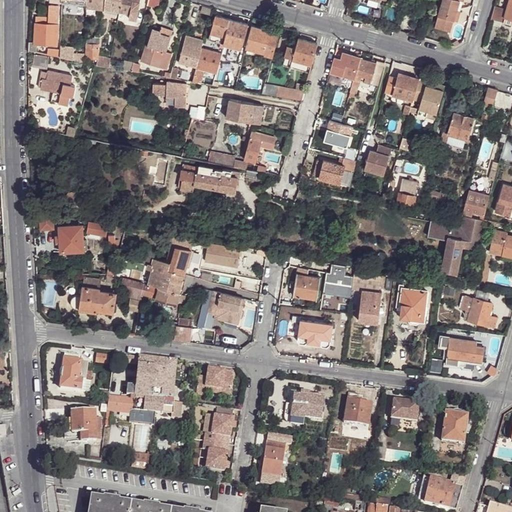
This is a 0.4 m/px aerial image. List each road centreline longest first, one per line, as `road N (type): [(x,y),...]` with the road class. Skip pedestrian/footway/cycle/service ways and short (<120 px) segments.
road 1 (residential): [(14,0),(23,329)]
road 2 (unclassified): [(259,361),(499,395)]
road 3 (unclassified): [(23,329),(259,361)]
road 4 (residential): [(289,179),(331,28)]
road 5 (residential): [(465,66),(331,28)]
road 6 (residential): [(259,361),(240,484)]
road 7 (residential): [(465,511),(499,395)]
